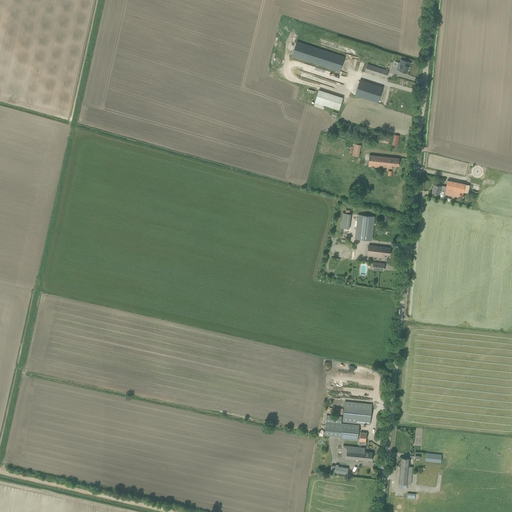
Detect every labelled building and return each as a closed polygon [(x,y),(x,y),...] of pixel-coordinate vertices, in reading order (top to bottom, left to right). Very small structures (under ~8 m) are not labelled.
[(345,57),(297,41),(292,56),(340,72),(345,57)] [(410,64),(410,62),(400,59),(399,62),(398,62),(396,69),(398,69),(398,70),(399,71),(401,71),(406,72),(409,65),(410,64)] [(365,71),(386,78),(389,70),(367,64),(365,71)] [(378,103),(383,87),(360,79),(355,95),(378,103)] [(339,110),(343,97),(319,89),(315,102),(339,110)] [(391,136),(347,123),(345,131),(389,144),(391,136)] [(361,145),(355,144),(352,155),(359,157),(361,145)] [(393,166),(394,166),(399,166),(399,158),(370,155),(369,166),(392,168),(393,166)] [(432,192),(437,193),(439,193),(438,195),(438,196),(439,197),(440,198),(441,199),(442,199),(443,198),(444,198),(444,197),(445,196),(445,194),(463,198),(464,192),(468,193),(469,185),(466,184),(448,180),(447,187),(434,184),(432,192)] [(349,229),(351,214),(343,213),(341,228),(349,229)] [(374,217),(358,215),(355,239),(371,241),(374,217)] [(368,256),(377,257),(382,258),(383,254),(389,255),(390,248),(385,247),(370,245),(368,256)] [(375,270),(384,271),(384,264),(375,263),(371,262),(370,269),(375,270)] [(372,404),(345,401),(343,415),(343,422),(370,424),(372,404)] [(357,440),(359,425),(341,423),(342,416),(327,415),(325,435),(342,437),(341,439),(357,440)] [(343,445),(342,457),(367,460),(372,461),(373,452),(365,451),(365,448),(360,447),(343,445)] [(425,453),(425,461),(441,462),(441,454),(425,453)] [(409,466),(410,458),(401,457),(399,483),(398,488),(407,488),(407,484),(411,484),(413,467),(409,466)] [(347,474),(348,468),(339,467),(339,465),(336,464),(335,466),(332,466),(331,471),(347,474)]
